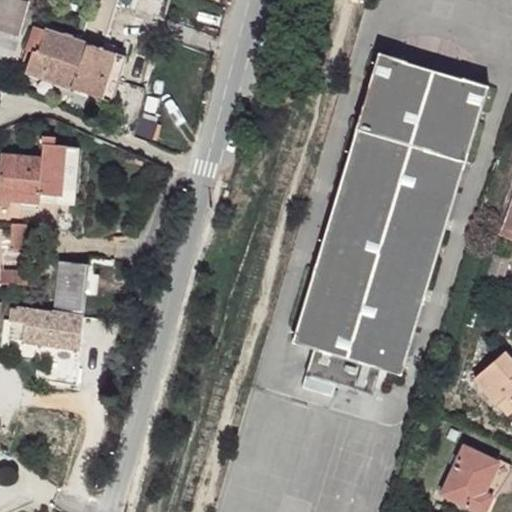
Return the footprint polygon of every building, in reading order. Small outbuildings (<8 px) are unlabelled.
[(27,2),(22,0),(6,0),(5,3),(5,8),(13,10),(11,16),(20,19),(27,2)] [(13,10),(5,8),(0,20),(0,27),(16,33),(20,19),(11,16),(13,10)] [(74,41),(45,30),(38,52),(33,49),(27,69),(110,103),(118,82),(126,62),(74,41)] [(403,61),(378,54),(293,343),(313,350),(307,377),(373,396),(381,369),(403,376),(489,86),(462,79),(456,102),(397,84),(403,61)] [(462,79),(403,61),(397,84),(456,102),(462,79)] [(55,134),(41,134),(41,145),(53,147),(55,134)] [(39,161),(0,158),(0,201),(38,204),(38,196),(60,197),(63,147),(53,147),(41,145),(39,161)] [(78,148),(63,147),(60,197),(38,196),(38,204),(74,207),(78,148)] [(27,250),(25,222),(8,223),(9,251),(27,250)] [(511,267),(511,253),(501,250),(491,282),(506,286),(511,267)] [(87,261),(58,259),(54,310),(82,312),(87,261)] [(24,267),(0,264),(0,265),(0,300),(22,302),(24,267)] [(54,310),(15,306),(12,340),(53,343),(52,360),(78,363),(82,312),(54,310)] [(501,356),(472,383),(504,419),(511,411),(511,367),(511,368),(501,356)] [(500,462),(464,446),(455,467),(450,478),(442,496),(479,511),(487,511),(494,497),(487,493),(500,462)] [(508,465),(500,462),(487,493),(494,497),(508,465)]
